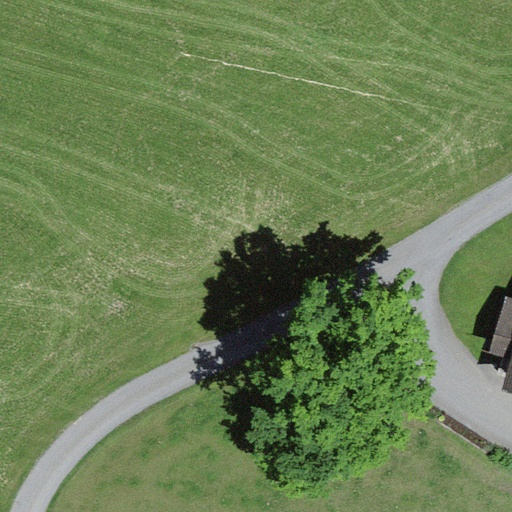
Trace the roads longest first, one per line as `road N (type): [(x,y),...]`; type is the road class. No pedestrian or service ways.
road 1 (unclassified): [(511,193),(374,277),(116,411),(48,473),(29,511)]
road 2 (track): [(374,277),(425,358),(511,423)]
